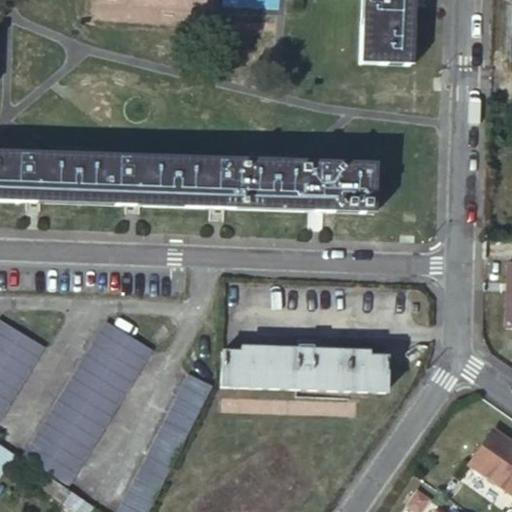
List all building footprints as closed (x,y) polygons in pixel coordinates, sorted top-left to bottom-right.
[(359,0),(357,62),(409,64),(412,0),(359,0)] [(375,164),(0,150),(0,200),(29,202),(128,205),(215,208),(312,212),(373,214),(375,164)] [(153,345),(107,316),(20,450),(66,479),(153,345)] [(0,319),(0,408),(42,346),(0,319)] [(301,355),(226,353),(224,389),(390,395),(391,358),(315,355),(315,348),(302,348),(301,355)] [(145,511),(215,389),(191,375),(113,510),(116,511),(145,511)] [(511,440),(494,428),(470,463),(511,492),(511,440)] [(59,491),(55,497),(65,503),(73,492),(51,477),(47,483),(59,491)] [(73,492),(65,503),(73,508),(76,503),(87,511),(92,504),(73,492)]
